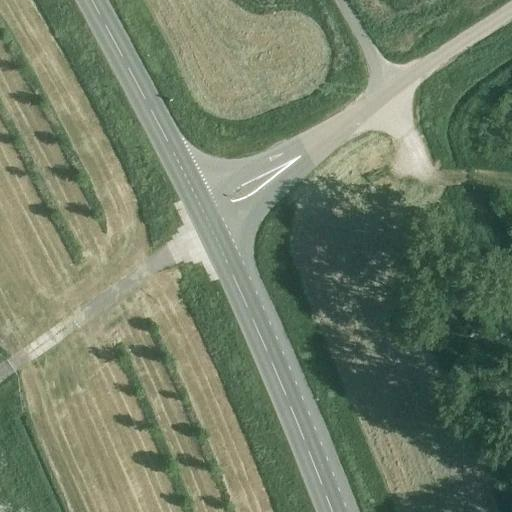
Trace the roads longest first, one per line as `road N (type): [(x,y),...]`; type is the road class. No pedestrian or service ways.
road 1 (unclassified): [(207,217),(511,10)]
road 2 (tertiary): [(331,511),(207,217)]
road 3 (tertiary): [(207,217),(87,0)]
road 4 (track): [(391,92),(453,160),(511,177)]
